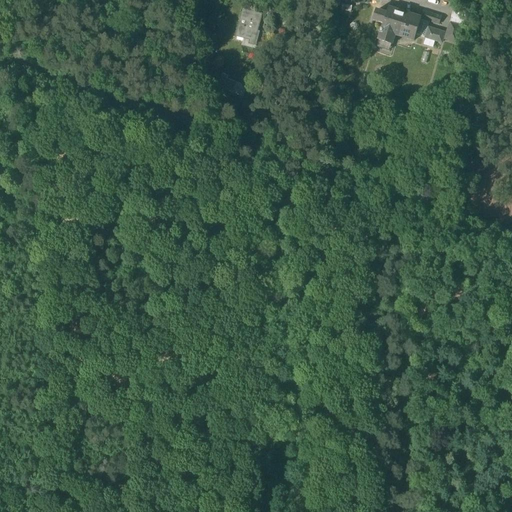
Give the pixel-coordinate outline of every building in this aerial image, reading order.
[(350,14),(355,1),(365,4),(366,0),(342,0),(339,11),(350,14)] [(468,10),(455,6),(451,18),(465,22),(466,23),(468,10)] [(421,18),(389,9),(387,14),(381,12),(381,13),(377,11),(374,21),(378,22),(378,23),(384,24),(383,29),(381,28),(380,33),(381,33),(379,41),(392,45),(395,35),(414,41),(421,19),(421,18)] [(262,15),(242,10),(236,37),(250,40),(249,44),(254,46),(262,15)] [(441,18),(423,12),(421,18),(421,19),(439,25),(441,18)] [(454,24),(450,23),(445,40),(457,44),(462,27),(464,28),(465,22),(456,19),(454,24)] [(445,34),(429,29),(426,38),(427,38),(425,44),(432,46),(434,41),(442,43),(445,34)] [(241,86),(222,78),(218,87),(237,95),(239,90),(241,86)]
